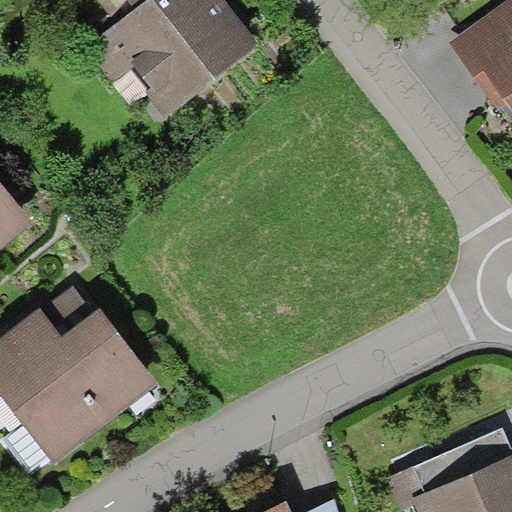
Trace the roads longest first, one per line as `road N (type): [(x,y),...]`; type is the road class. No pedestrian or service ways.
road 1 (residential): [(92,511),(511,287)]
road 2 (residential): [(511,257),(305,0)]
